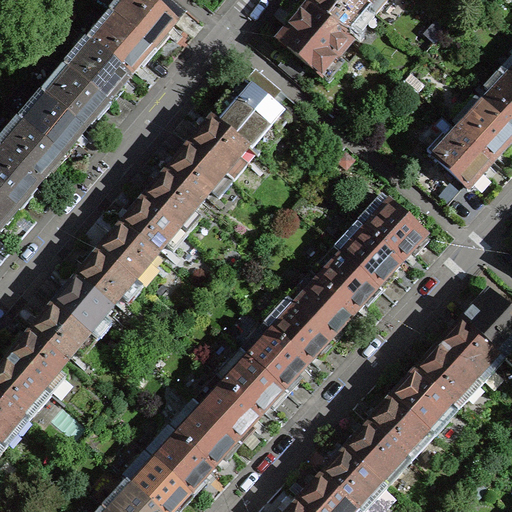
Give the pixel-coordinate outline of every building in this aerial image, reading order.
[(34,103),(19,120),(5,137),(11,142),(2,152),(0,154),(0,229),(4,225),(7,228),(20,213),(26,206),(33,198),(30,195),(40,183),(44,178),(50,172),(53,174),(65,159),(70,153),(78,144),(75,142),(85,130),(90,124),(95,118),(98,121),(111,106),(116,100),(124,91),(121,88),(130,77),(135,72),(140,66),(143,68),(156,53),(163,45),(169,37),(166,34),(186,11),(173,0),(129,0),(129,1),(127,0),(119,0),(109,12),(116,18),(93,45),(85,55),(79,50),(65,67),(50,84),(56,89),(48,98),(39,108),(34,103)] [(313,0),(309,6),(302,14),(297,10),(285,25),(289,29),(286,32),(278,42),(329,84),(345,65),(338,59),(352,42),(344,36),(353,26),(360,32),(375,16),(387,0),(313,0)] [(511,58),(499,73),(511,84),(511,58)] [(128,305),(142,289),(156,272),(149,265),(157,256),(166,246),(173,253),(188,236),(202,219),(194,212),(203,202),(211,193),(219,199),(233,182),(247,165),(240,159),(248,149),(254,154),(273,131),(278,135),(291,119),(268,100),(277,88),(255,69),(238,90),(232,96),(233,97),(213,120),(213,119),(203,130),(200,127),(191,138),(187,143),(173,158),(177,161),(173,166),(167,172),(158,183),(154,181),(147,189),(141,196),(128,212),(131,214),(127,220),(122,225),(112,237),(109,234),(101,243),(96,249),(83,265),(86,267),(81,273),(76,279),(67,290),(64,287),(55,297),(51,303),(38,318),(41,321),(35,327),(31,332),(22,343),(18,341),(12,349),(5,356),(0,362),(0,455),(6,449),(0,444),(23,417),(21,416),(29,406),(37,412),(51,395),(66,378),(58,372),(67,362),(75,352),(83,359),(97,342),(111,325),(103,319),(112,309),(120,299),(128,305)] [(511,84),(499,73),(475,99),(511,132),(511,84)] [(483,173),(493,162),(499,156),(503,152),(506,154),(511,148),(511,132),(475,99),(461,115),(464,118),(456,128),(447,137),(443,134),(427,151),(467,188),(468,187),(474,187),(475,188),(479,184),(486,176),(483,173)] [(255,430),(252,426),(266,411),(270,406),(274,410),(293,389),(302,379),(298,376),(312,361),(317,355),(321,359),(340,338),(349,328),(345,325),(361,308),(364,304),(367,308),(388,286),(396,276),(393,273),(408,256),(411,253),(415,256),(429,241),(382,196),(122,478),(132,487),(123,496),(118,491),(102,508),(98,511),(172,511),(176,509),(179,511),(199,491),(208,481),(204,478),(219,461),(223,458),(227,461),(246,440),(255,430)] [(355,511),(358,509),(366,500),(372,505),(387,489),(402,472),(397,467),(405,458),(414,448),(419,453),(434,437),(450,421),(444,416),(453,406),(462,397),(467,402),(482,386),(497,369),(492,364),(500,355),(506,360),(510,355),(511,357),(511,313),(489,292),(469,314),(463,321),(453,332),(450,329),(443,337),(436,344),(423,358),(426,360),(421,366),(416,372),(405,384),(402,381),(395,389),(389,395),(376,410),(379,412),(374,417),(368,424),(369,425),(359,436),(356,434),(348,442),(343,448),(329,462),(332,465),(328,470),(322,476),(311,488),(308,485),(302,492),(295,499),(283,511),(355,511)] [(469,489),(479,479),(469,470),(459,480),(469,489)] [(482,496),(487,490),(478,481),(470,490),(475,496),(482,496)]
